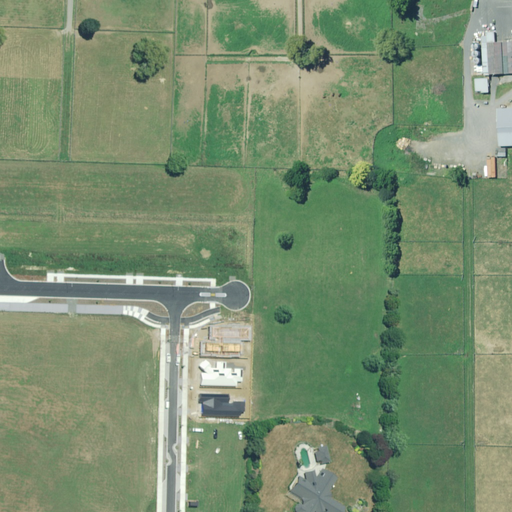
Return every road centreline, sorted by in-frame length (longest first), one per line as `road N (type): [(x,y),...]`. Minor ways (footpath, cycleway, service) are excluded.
road 1 (residential): [(175,290),(170,511)]
road 2 (residential): [(0,285),(175,290)]
road 3 (residential): [(383,481),(511,484)]
